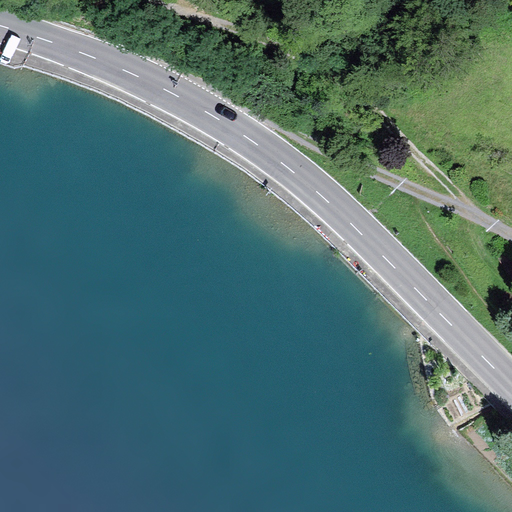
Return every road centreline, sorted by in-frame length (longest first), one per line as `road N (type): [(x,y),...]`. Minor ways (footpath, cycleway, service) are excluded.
road 1 (secondary): [(511,385),(359,230),(228,120),(111,61),(0,22)]
road 2 (track): [(455,205),(416,198),(257,123),(228,120)]
